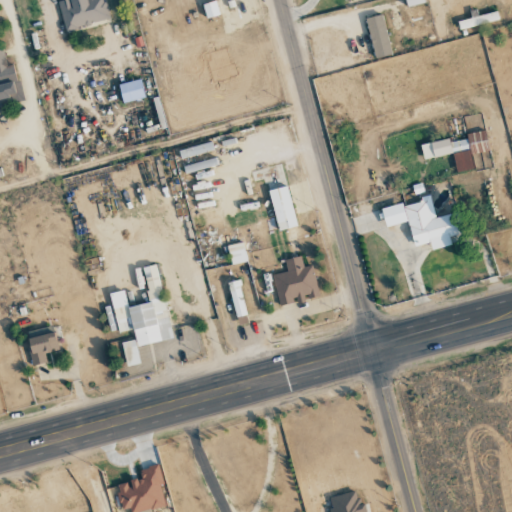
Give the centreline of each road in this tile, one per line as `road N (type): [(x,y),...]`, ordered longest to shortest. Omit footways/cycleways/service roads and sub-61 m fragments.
road 1 (secondary): [(511,312),(0,453)]
road 2 (secondary): [(276,0),(415,511)]
